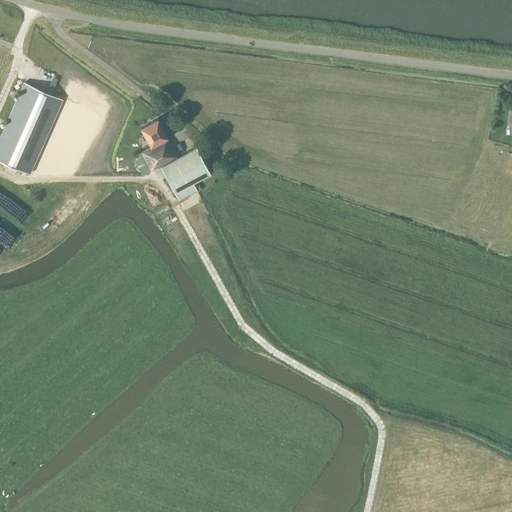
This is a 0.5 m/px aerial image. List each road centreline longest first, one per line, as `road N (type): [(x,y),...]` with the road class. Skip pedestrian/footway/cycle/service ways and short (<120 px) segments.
road 1 (track): [(366,511),(380,425),(358,400),(243,327),(156,179),(24,180),(0,170)]
road 2 (unclassified): [(511,75),(136,27),(16,0)]
